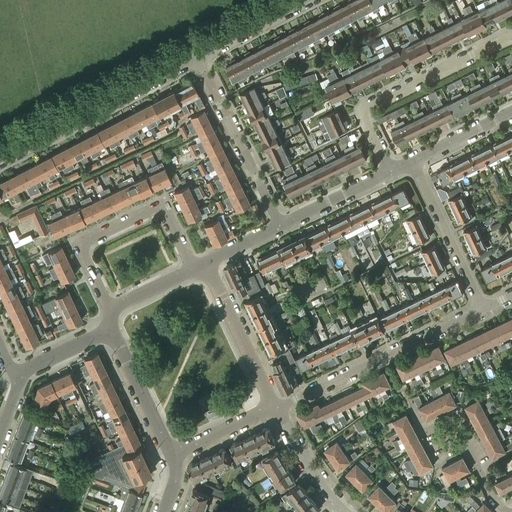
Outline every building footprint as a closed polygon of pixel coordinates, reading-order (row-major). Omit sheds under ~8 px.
[(364,22),(363,19),(352,0),(349,0),(350,2),(345,4),(355,23),(359,21),(361,24),(364,23),(364,22)] [(352,0),(363,19),(364,22),(364,23),(365,24),(369,21),(367,17),(370,15),(362,0),(352,0)] [(362,0),(370,15),(377,11),(371,0),(362,0)] [(383,3),(384,3),(383,0),(371,0),(377,11),(385,7),(383,3)] [(505,17),(497,2),(490,6),(487,0),(485,1),(495,21),(505,17)] [(505,17),(511,13),(511,9),(507,0),(501,0),(497,2),(505,17)] [(477,7),(479,11),(486,26),(495,21),(485,1),(484,2),(484,3),(477,7)] [(337,6),(350,31),(353,30),(351,26),(355,23),(345,4),(341,7),(340,4),(337,6)] [(347,33),(350,31),(337,6),(334,7),(335,9),(330,12),(340,30),(344,28),(347,33)] [(472,11),(470,6),(466,8),(477,30),(486,26),(479,11),(475,13),(474,11),(472,11)] [(465,18),(461,20),(468,35),(477,30),(466,8),(462,9),(465,15),(464,16),(465,18)] [(340,30),(330,12),(326,15),(324,12),(322,14),(333,34),(340,30)] [(329,36),(333,34),(322,14),(319,15),(320,17),(316,20),(323,34),(327,32),(329,36)] [(468,35),(461,20),(453,23),(451,18),(449,19),(459,39),(468,35)] [(450,44),(459,39),(449,19),(447,20),(450,25),(443,29),(450,44)] [(310,20),(307,21),(318,42),(320,41),(318,37),(323,34),(316,20),(311,22),(310,20)] [(301,28),(308,42),(310,46),(318,42),(307,21),(304,23),(305,25),(301,28)] [(441,48),(450,44),(443,29),(440,30),(437,25),(431,28),(441,48)] [(295,28),(292,29),(303,50),(302,50),(306,58),(310,56),(306,48),(310,46),(308,42),(301,28),(296,30),(295,28)] [(414,62),(423,57),(411,35),(408,28),(405,30),(410,40),(401,45),(403,49),(407,47),(414,61),(414,62)] [(432,53),(441,48),(431,28),(429,29),(432,34),(424,38),(432,53)] [(299,51),(302,50),(303,50),(292,29),(289,31),(290,33),(286,35),(293,50),(298,48),(299,51)] [(411,35),(423,57),(432,53),(424,38),(420,40),(419,38),(418,39),(415,33),(411,35)] [(280,36),(277,37),(288,57),(290,56),(288,53),(293,50),(286,35),(281,38),(280,36)] [(406,65),(399,51),(399,50),(394,52),(393,50),(392,51),(389,46),(385,36),(381,37),(383,42),(386,47),(385,47),(397,70),(407,65),(406,65)] [(280,61),(288,57),(277,37),(274,38),(276,41),(271,43),(280,61)] [(265,43),(262,45),(273,65),(280,61),(271,43),(266,45),(265,43)] [(270,67),(273,65),(262,45),(260,46),(261,48),(256,51),(264,65),(268,63),(270,67)] [(384,57),(380,60),(387,74),(397,70),(385,47),(382,49),(385,55),(383,55),(384,57)] [(403,49),(399,51),(406,65),(414,61),(407,47),(403,49)] [(250,51),(247,53),(258,73),(260,72),(258,68),(264,65),(256,51),(251,53),(250,51)] [(255,75),(258,73),(247,53),(245,54),(246,56),(241,59),(249,73),(253,71),(255,75)] [(378,79),(387,74),(380,60),(373,63),(370,57),(368,58),(378,79)] [(369,83),(378,79),(368,58),(367,59),(369,65),(362,69),(369,83)] [(235,59),(232,60),(243,81),(245,80),(243,76),(249,73),(241,59),(236,61),(235,59)] [(240,82),(243,81),(232,60),(230,62),(231,64),(226,67),(233,81),(238,79),(240,82)] [(350,67),(360,88),(369,83),(362,69),(355,72),(352,66),(350,67)] [(351,92),(360,88),(350,67),(349,68),(351,74),(345,77),(344,77),(351,92)] [(331,74),(342,97),(351,92),(344,77),(340,79),(339,77),(338,77),(335,71),(333,68),(329,70),(331,74)] [(333,102),(342,97),(331,74),(327,76),(329,79),(321,83),(323,88),(326,87),(333,102)] [(498,74),(494,76),(502,93),(511,88),(506,76),(500,78),(498,74)] [(493,98),(502,93),(494,76),(490,79),(492,82),(487,85),(493,98)] [(193,98),(199,109),(204,106),(198,96),(199,95),(192,82),(182,87),(189,101),(193,98)] [(479,84),(475,86),(483,102),(493,98),(487,85),(481,88),(479,84)] [(283,86),(276,89),(280,98),(287,95),(283,86)] [(474,107),(483,102),(475,86),(471,88),(473,92),(467,94),(474,107)] [(179,105),(183,112),(184,113),(189,111),(185,103),(189,101),(182,87),(173,92),(179,105)] [(240,95),(244,104),(265,94),(264,92),(258,95),(255,88),(240,95)] [(173,92),(162,98),(169,111),(179,105),(173,92)] [(464,112),(474,107),(467,94),(462,97),(460,93),(456,95),(464,112)] [(244,104),(249,113),(264,106),(260,99),(266,96),(265,94),(244,104)] [(464,112),(456,95),(452,97),(454,101),(448,104),(454,116),(464,112)] [(158,116),(169,111),(162,98),(151,103),(158,116)] [(445,121),(454,116),(448,104),(443,106),(441,102),(437,104),(445,121)] [(151,103),(143,108),(152,126),(157,124),(154,118),(158,116),(151,103)] [(270,103),(264,106),(249,113),(253,123),(268,115),(274,112),(270,103)] [(435,126),(445,121),(437,104),(433,106),(435,110),(429,113),(435,126)] [(147,129),(152,126),(143,108),(133,113),(140,126),(144,123),(147,129)] [(309,116),(305,109),(296,114),(300,121),(309,116)] [(189,129),(208,120),(203,110),(190,117),(192,121),(186,124),(189,129)] [(320,127),(321,129),(342,119),(337,110),(322,117),(326,125),(320,127)] [(435,126),(429,113),(424,116),(422,112),(418,114),(426,130),(435,126)] [(133,113),(124,118),(134,136),(139,134),(136,128),(140,126),(133,113)] [(416,135),(426,130),(418,114),(414,116),(416,120),(410,123),(416,135)] [(253,123),(258,132),(278,122),(277,120),(272,123),(268,115),(253,123)] [(129,139),(134,136),(124,118),(115,122),(122,135),(126,133),(129,139)] [(346,129),(342,119),(321,129),(322,131),(328,128),(331,136),(346,129)] [(208,120),(189,129),(191,134),(197,131),(199,136),(212,129),(208,120)] [(398,123),(407,140),(416,135),(410,123),(405,125),(403,121),(398,123)] [(115,122),(106,127),(115,146),(120,143),(117,138),(122,135),(115,122)] [(258,132),(262,141),(277,134),(273,126),(279,123),(278,122),(258,132)] [(397,145),(407,140),(398,123),(395,125),(397,129),(391,132),(397,145)] [(106,127),(96,132),(103,145),(108,143),(111,148),(115,146),(106,127)] [(198,148),(217,139),(212,129),(199,136),(201,140),(195,143),(198,148)] [(87,137),(97,155),(102,153),(99,147),(103,145),(96,132),(87,137)] [(281,143),(277,134),(262,141),(267,150),(281,143)] [(511,134),(503,139),(509,151),(511,150),(511,134)] [(87,137),(78,142),(85,154),(89,152),(92,158),(97,155),(87,137)] [(221,148),(217,139),(198,148),(200,153),(206,150),(208,154),(221,148)] [(498,157),(509,151),(503,139),(492,144),(498,157)] [(88,160),(85,154),(78,142),(69,147),(76,160),(80,157),(83,163),(88,160)] [(267,150),(271,159),(292,149),(291,147),(285,150),(281,143),(267,150)] [(492,144),(481,149),(487,162),(498,157),(492,144)] [(353,146),(349,148),(357,164),(367,159),(360,146),(354,149),(353,146)] [(69,147),(60,151),(69,170),(74,167),(71,162),(76,160),(69,147)] [(207,167),(226,157),(221,148),(208,154),(211,159),(205,162),(207,167)] [(347,169),(357,164),(349,148),(345,150),(346,153),(341,156),(347,169)] [(292,149),(271,159),(276,169),(291,161),(287,154),(293,151),(292,149)] [(476,167),(487,162),(481,149),(470,155),(476,167)] [(194,150),(190,152),(179,158),(181,161),(192,156),(193,156),(197,155),(194,150)] [(60,151),(50,156),(57,169),(62,167),(65,172),(69,170),(60,151)] [(147,157),(151,167),(156,164),(156,163),(157,162),(153,155),(152,155),(150,152),(146,154),(147,157)] [(334,155),(330,157),(338,173),(347,169),(341,156),(335,158),(334,155)] [(470,155),(459,160),(465,173),(476,167),(470,155)] [(57,169),(50,156),(41,161),(51,180),(56,177),(53,171),(57,169)] [(231,167),(226,157),(207,167),(210,171),(215,168),(218,173),(231,167)] [(328,178),(338,173),(330,157),(325,159),(327,162),(322,165),(328,178)] [(177,158),(170,161),(174,169),(180,166),(177,158)] [(459,160),(448,165),(454,178),(465,173),(459,160)] [(41,161),(32,166),(39,179),(43,176),(46,182),(51,180),(41,161)] [(170,181),(164,168),(161,162),(156,164),(151,167),(160,186),(170,181)] [(319,183),(328,178),(322,165),(316,168),(315,164),(311,166),(319,183)] [(443,183),(454,178),(448,165),(437,170),(443,183)] [(34,181),(39,179),(32,166),(23,171),(35,193),(36,196),(41,194),(39,191),(34,181)] [(309,187),(319,183),(311,166),(306,168),(308,172),(303,174),(309,187)] [(151,190),(160,186),(151,167),(147,169),(150,175),(145,177),(144,177),(151,190)] [(231,167),(218,173),(220,177),(214,180),(216,185),(235,176),(231,167)] [(31,198),(36,196),(35,193),(23,171),(14,176),(20,188),(25,186),(30,196),(31,198)] [(498,178),(496,173),(494,171),(490,173),(492,175),(491,176),(494,180),(498,178)] [(309,187),(303,174),(297,177),(296,174),(292,176),(300,192),(309,187)] [(14,176),(4,180),(16,202),(17,205),(22,202),(21,200),(16,191),(20,188),(14,176)] [(227,192),(240,185),(235,176),(216,185),(219,190),(225,187),(227,192)] [(290,197),(300,192),(292,176),(287,178),(289,181),(284,184),(290,197)] [(135,182),(141,195),(151,190),(144,177),(135,182)] [(131,199),(141,195),(135,182),(130,184),(127,178),(122,180),(131,199)] [(11,205),(12,207),(17,205),(16,202),(4,180),(0,182),(0,194),(2,198),(6,196),(11,205)] [(120,189),(116,191),(122,204),(131,199),(122,180),(117,183),(120,189)] [(226,204),(244,195),(240,185),(227,192),(229,196),(223,199),(226,204)] [(174,192),(179,202),(202,190),(200,186),(189,190),(187,186),(174,192)] [(112,208),(122,204),(116,191),(111,193),(108,187),(103,189),(112,208)] [(392,193),(398,206),(410,201),(403,188),(392,193)] [(112,208),(103,189),(98,192),(101,198),(96,200),(103,213),(112,208)] [(449,197),(446,192),(440,189),(437,190),(442,200),(449,197)] [(179,202),(183,211),(196,205),(194,200),(204,195),(202,190),(179,202)] [(392,193),(381,199),(387,212),(398,206),(392,193)] [(453,211),(466,205),(461,194),(448,200),(453,211)] [(249,204),(244,195),(226,204),(228,209),(234,206),(236,211),(249,204)] [(93,218),(103,213),(96,200),(92,202),(89,196),(84,199),(93,218)] [(83,222),(93,218),(84,199),(80,201),(83,207),(77,209),(83,222)] [(376,217),(387,212),(381,199),(370,204),(376,217)] [(198,209),(196,205),(183,211),(188,221),(212,209),(209,204),(205,206),(198,209)] [(359,210),(366,222),(376,217),(370,204),(359,210)] [(466,205),(453,211),(459,223),(472,217),(466,205)] [(48,232),(44,225),(36,206),(17,215),(19,221),(31,215),(40,235),(48,232)] [(77,209),(67,214),(74,227),(83,222),(77,209)] [(64,231),(74,227),(67,214),(62,216),(59,210),(55,212),(64,231)] [(359,210),(348,215),(355,228),(366,222),(359,210)] [(53,221),(48,223),(51,230),(54,236),(64,231),(55,212),(50,215),(53,221)] [(406,220),(412,231),(424,225),(419,214),(406,220)] [(338,220),(344,233),(355,228),(348,215),(338,220)] [(204,226),(209,235),(222,229),(228,227),(225,221),(219,224),(217,219),(204,226)] [(327,226),(333,238),(344,233),(338,220),(327,226)] [(430,236),(424,225),(412,231),(417,242),(430,236)] [(463,232),(469,244),(482,238),(476,225),(463,232)] [(327,226),(316,231),(322,244),(333,238),(327,226)] [(213,245),(234,235),(231,229),(224,233),(222,229),(209,235),(213,245)] [(21,244),(18,239),(14,230),(8,233),(15,247),(21,244)] [(311,249),(322,244),(316,231),(304,236),(311,249)] [(30,234),(18,239),(21,244),(32,239),(30,234)] [(292,243),(300,258),(313,252),(311,249),(304,236),(292,243)] [(487,248),(482,238),(469,244),(474,254),(487,248)] [(286,261),(285,262),(287,265),(300,258),(292,243),(279,249),(286,261)] [(427,263),(439,257),(434,245),(421,251),(427,263)] [(65,256),(61,247),(60,246),(47,252),(50,257),(44,260),(46,265),(52,262),(65,256)] [(268,254),(274,267),(285,262),(286,261),(279,249),(268,254)] [(274,267),(268,254),(257,260),(263,272),(274,267)] [(65,256),(52,262),(54,267),(48,269),(51,274),(70,265),(65,256)] [(445,268),(439,257),(427,263),(432,274),(445,268)] [(498,276),(510,270),(504,258),(492,263),(498,276)] [(225,269),(229,278),(237,274),(236,272),(244,269),(240,260),(226,266),(225,269)] [(487,281),(498,276),(492,263),(481,269),(487,281)] [(0,266),(0,277),(13,272),(11,267),(5,270),(2,265),(0,266)] [(74,275),(70,265),(51,274),(53,279),(59,276),(61,281),(74,275)] [(387,265),(381,268),(384,274),(390,272),(387,265)] [(237,274),(229,278),(233,287),(236,286),(249,280),(248,277),(244,269),(236,272),(237,274)] [(0,289),(11,284),(9,279),(15,276),(13,272),(0,277),(0,289)] [(259,272),(254,275),(260,288),(265,285),(264,284),(264,282),(259,272)] [(338,276),(341,282),(349,279),(346,273),(342,274),(338,276)] [(249,280),(236,286),(240,294),(243,292),(245,296),(260,288),(254,275),(248,277),(249,280)] [(457,280),(445,286),(451,298),(463,293),(457,280)] [(0,289),(0,293),(3,300),(22,290),(20,285),(14,288),(11,284),(0,289)] [(440,304),(451,298),(445,286),(434,291),(440,304)] [(3,300),(7,309),(20,303),(18,298),(24,295),(22,290),(3,300)] [(382,299),(378,290),(374,292),(379,301),(382,299)] [(51,305),(53,310),(72,301),(68,291),(55,297),(57,302),(51,305)] [(440,304),(434,291),(423,297),(429,309),(440,304)] [(247,301),(253,314),(269,307),(263,294),(247,301)] [(332,296),(324,300),(326,304),(334,301),(332,296)] [(423,297),(412,302),(418,314),(429,309),(423,297)] [(77,310),(72,301),(53,310),(56,315),(62,312),(64,317),(77,310)] [(406,320),(418,314),(412,302),(400,307),(406,320)] [(23,307),(20,303),(7,309),(12,318),(31,309),(28,304),(23,307)] [(275,320),(269,307),(253,314),(259,327),(275,320)] [(400,307),(389,313),(395,325),(406,320),(400,307)] [(12,318),(16,328),(29,321),(27,317),(33,314),(31,309),(12,318)] [(81,320),(77,310),(64,317),(66,321),(57,325),(57,326),(53,329),(55,333),(81,320)] [(383,331),(395,325),(389,313),(378,318),(377,318),(383,331)] [(371,337),(383,331),(377,318),(378,318),(376,315),(363,321),(371,337)] [(48,316),(45,317),(41,319),(44,326),(51,323),(48,316)] [(259,327),(265,340),(281,332),(275,320),(259,327)] [(16,328),(21,337),(40,328),(37,323),(31,326),(29,321),(16,328)] [(350,327),(352,331),(358,343),(371,337),(363,321),(350,327)] [(511,330),(508,321),(497,326),(504,339),(511,335),(511,330)] [(487,331),(493,344),(504,339),(497,326),(487,331)] [(42,333),(40,328),(21,337),(25,347),(38,341),(36,336),(42,333)] [(347,348),(358,343),(352,331),(341,336),(347,348)] [(487,331),(476,336),(483,349),(493,344),(487,331)] [(287,345),(281,332),(265,340),(271,353),(287,345)] [(341,336),(329,341),(335,354),(347,348),(341,336)] [(482,360),(487,357),(483,349),(476,336),(466,341),(473,354),(479,351),(482,360)] [(324,359),(335,354),(329,341),(318,347),(324,359)] [(462,359),(466,367),(467,367),(467,368),(469,372),(469,373),(474,371),(467,357),(473,354),(466,341),(456,346),(462,359)] [(445,359),(439,346),(428,351),(435,364),(437,368),(439,373),(443,371),(439,362),(445,359)] [(451,364),(458,361),(462,359),(456,346),(445,351),(451,364)] [(318,347),(307,352),(313,365),(324,359),(318,347)] [(276,371),(289,365),(291,364),(290,362),(294,360),(292,354),(289,349),(286,352),(274,357),(276,361),(273,363),(276,371)] [(418,356),(424,369),(435,364),(428,351),(418,356)] [(301,370),(313,365),(307,352),(296,358),(301,370)] [(80,366),(82,371),(101,362),(96,353),(84,359),(86,363),(80,366)] [(424,369),(418,356),(408,361),(414,374),(418,383),(422,381),(418,372),(424,369)] [(414,385),(418,383),(414,374),(408,361),(397,366),(403,379),(409,376),(414,385)] [(105,372),(101,362),(82,371),(85,376),(84,376),(86,381),(93,378),(105,372)] [(274,372),(278,381),(286,377),(286,379),(294,376),(289,365),(276,371),(274,372)] [(384,371),(373,377),(384,398),(388,396),(384,388),(391,385),(384,371)] [(110,381),(105,372),(93,378),(95,382),(89,385),(91,390),(110,381)] [(69,373),(60,377),(69,396),(73,393),(71,387),(75,385),(69,373)] [(278,381),(283,392),(298,385),(294,376),(286,379),(286,377),(278,381)] [(64,398),(69,396),(60,377),(50,382),(56,394),(61,392),(64,398)] [(384,398),(373,377),(363,382),(364,385),(369,395),(375,393),(379,400),(384,398)] [(114,390),(110,381),(91,390),(88,392),(89,395),(93,393),(94,395),(93,395),(95,400),(96,399),(114,390)] [(50,382),(38,388),(49,398),(56,394),(50,382)] [(434,387),(437,392),(439,397),(446,410),(456,404),(449,391),(443,394),(438,384),(434,387)] [(363,399),(369,395),(364,385),(353,391),(358,401),(360,405),(362,409),(367,407),(363,399)] [(43,413),(49,398),(38,388),(32,403),(38,406),(36,410),(43,413)] [(96,399),(100,409),(119,400),(114,390),(96,399)] [(347,406),(358,401),(353,391),(342,396),(347,406)] [(458,391),(456,399),(457,401),(462,402),(464,392),(458,391)] [(212,393),(198,400),(202,409),(216,402),(212,393)] [(436,415),(429,402),(424,405),(418,395),(413,398),(415,401),(418,407),(426,421),(436,415)] [(342,396),(331,401),(340,419),(344,418),(340,409),(347,406),(342,396)] [(429,402),(436,415),(446,410),(439,397),(429,402)] [(123,409),(119,400),(100,409),(102,414),(109,411),(111,415),(123,409)] [(471,417),(484,410),(478,400),(465,407),(471,417)] [(342,424),(340,419),(331,401),(320,407),(325,417),(331,414),(338,428),(343,426),(342,424)] [(318,403),(307,408),(314,422),(325,417),(320,407),(318,403)] [(471,417),(476,427),(489,420),(486,414),(498,408),(495,404),(492,405),(488,407),(484,410),(471,417)] [(364,413),(362,409),(360,405),(356,407),(360,416),(364,413)] [(205,415),(207,414),(209,417),(212,416),(213,418),(216,416),(215,414),(218,413),(216,410),(219,409),(218,406),(204,412),(205,415)] [(318,431),(318,430),(316,426),(314,422),(307,408),(297,413),(303,427),(310,424),(316,438),(321,436),(318,431)] [(123,409),(111,415),(113,420),(107,423),(109,428),(128,419),(123,409)] [(23,412),(18,424),(33,429),(37,418),(23,412)] [(393,423),(398,432),(411,425),(406,414),(388,423),(389,425),(393,423)] [(132,428),(128,419),(109,428),(111,433),(118,430),(120,434),(132,428)] [(359,420),(354,424),(359,431),(364,427),(359,420)] [(476,427),(482,437),(495,430),(500,428),(503,426),(501,421),(492,426),(489,420),(476,427)] [(33,429),(18,424),(14,435),(28,440),(33,429)] [(417,435),(411,425),(398,432),(401,437),(393,442),(395,446),(403,442),(417,435)] [(262,431),(251,436),(254,443),(253,444),(256,450),(262,447),(263,449),(268,447),(267,445),(275,441),(268,428),(267,428),(266,427),(263,429),(262,431)] [(116,442),(118,446),(137,437),(132,428),(120,434),(122,439),(116,442)] [(482,437),(487,447),(500,440),(506,437),(500,428),(495,430),(482,437)] [(10,446),(24,451),(28,440),(14,435),(10,446)] [(403,442),(395,446),(397,451),(406,446),(409,452),(422,445),(417,435),(403,442)] [(250,453),(256,450),(253,444),(254,443),(251,436),(237,443),(236,442),(232,444),(232,445),(231,446),(237,459),(244,456),(245,458),(251,455),(250,453)] [(137,437),(118,446),(114,448),(109,450),(83,463),(85,469),(85,470),(86,473),(90,475),(109,481),(122,486),(141,493),(146,480),(144,476),(144,475),(146,478),(147,477),(146,475),(151,472),(140,448),(141,447),(137,437)] [(487,447),(492,458),(506,451),(511,447),(511,442),(503,446),(500,440),(487,447)] [(331,459),(343,451),(337,441),(324,450),(331,459)] [(428,455),(422,445),(409,452),(412,458),(404,462),(406,467),(414,462),(428,455)] [(10,446),(6,457),(20,463),(24,451),(10,446)] [(219,451),(205,458),(208,465),(209,465),(212,471),(219,468),(220,470),(225,467),(224,466),(231,462),(225,449),(224,449),(223,448),(219,450),(219,451)] [(270,474),(272,473),(278,469),(278,470),(286,465),(276,450),(263,458),(267,464),(265,465),(270,474)] [(338,469),(350,461),(343,451),(331,459),(338,469)] [(420,472),(433,465),(428,455),(414,462),(406,467),(408,471),(417,466),(420,472)] [(470,470),(463,457),(452,462),(459,475),(470,470)] [(189,466),(188,466),(194,480),(201,477),(202,478),(207,476),(206,474),(212,471),(209,465),(208,465),(205,458),(194,463),(193,463),(189,464),(189,466)] [(32,470),(10,462),(6,471),(29,479),(32,470)] [(464,483),(461,480),(459,475),(452,462),(442,468),(445,473),(439,476),(445,488),(451,485),(449,481),(455,478),(459,486),(464,484),(464,483)] [(365,471),(356,463),(346,474),(354,482),(365,471)] [(368,468),(365,471),(354,482),(363,490),(373,479),(368,474),(375,468),(372,464),(368,468)] [(282,488),(295,480),(286,465),(278,470),(278,469),(272,473),(276,478),(274,479),(277,484),(278,483),(282,488)] [(6,471),(3,480),(25,488),(29,479),(6,471)] [(89,479),(102,483),(108,486),(109,481),(90,475),(89,479)] [(268,486),(272,484),(268,477),(263,480),(268,486)] [(506,490),(511,487),(507,477),(496,483),(501,493),(506,490)] [(3,480),(0,487),(0,488),(22,497),(25,488),(3,480)] [(57,489),(57,490),(63,492),(66,482),(60,480),(59,483),(57,482),(55,488),(57,489)] [(387,487),(390,490),(391,490),(394,487),(395,485),(392,482),(387,487)] [(315,511),(319,509),(298,483),(287,492),(282,496),(285,500),(290,496),(291,497),(289,498),(292,502),(294,501),(298,505),(296,507),(299,511),(315,511)] [(387,493),(379,485),(368,496),(377,504),(387,493)] [(142,494),(141,493),(122,486),(120,494),(116,493),(115,497),(123,500),(137,505),(142,494)] [(390,490),(387,493),(377,504),(384,511),(385,511),(396,502),(391,497),(397,490),(394,487),(391,490),(390,490)] [(0,498),(19,506),(22,497),(0,488),(0,498)] [(193,489),(187,507),(194,510),(194,509),(201,511),(204,511),(207,502),(205,501),(208,494),(193,489)] [(60,499),(63,492),(57,490),(55,497),(60,499)] [(440,497),(442,498),(448,500),(449,500),(450,493),(440,492),(438,496),(440,497)] [(484,502),(479,507),(467,493),(463,496),(476,510),(475,511),(476,511),(492,511),(493,511),(488,507),(489,506),(489,505),(486,502),(485,502),(484,502)] [(446,503),(441,498),(437,502),(442,507),(446,503)] [(134,511),(137,505),(123,500),(119,511),(121,511),(134,511)] [(394,511),(404,511),(402,510),(407,503),(403,500),(398,508),(394,511)]
